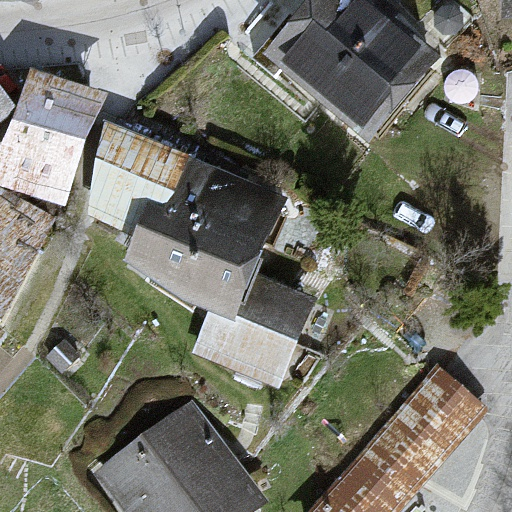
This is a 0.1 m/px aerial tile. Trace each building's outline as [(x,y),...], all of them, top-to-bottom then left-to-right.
[(365,0),(289,0),(260,44),(391,147),(462,79),(365,0)] [(511,0),(499,0),(500,11),(511,10),(511,0)] [(0,82),(0,146),(34,118),(0,82)] [(58,85),(10,170),(86,217),(124,120),(58,85)] [(134,139),(110,227),(158,246),(143,276),(227,318),(257,333),(276,284),(305,210),(134,139)] [(0,195),(0,374),(75,236),(0,195)] [(257,333),(227,318),(206,366),(297,400),(331,315),(276,284),(257,333)] [(398,511),(496,406),(445,360),(304,511),(398,511)] [(206,408),(103,484),(131,511),(270,511),(277,506),(206,408)]
